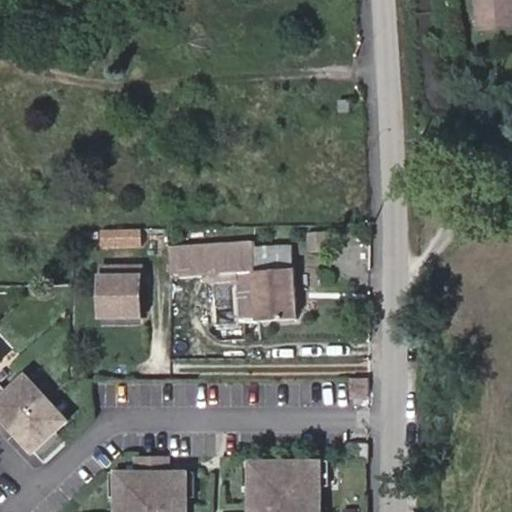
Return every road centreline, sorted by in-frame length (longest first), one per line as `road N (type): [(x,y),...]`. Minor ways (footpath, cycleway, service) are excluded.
road 1 (unclassified): [(404,410),(122,412),(10,511)]
road 2 (residential): [(404,410),(407,206),(389,0)]
road 3 (unknown): [(406,254),(511,162)]
